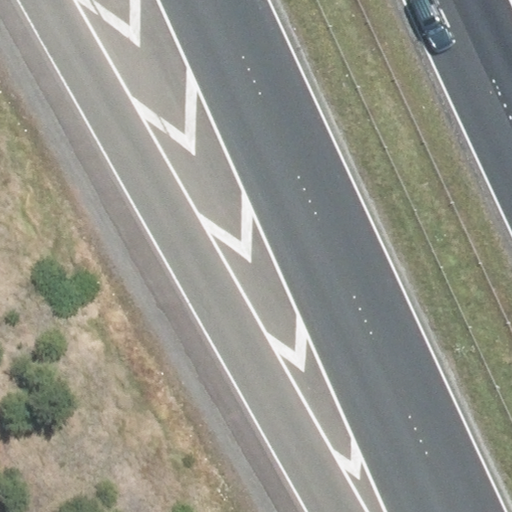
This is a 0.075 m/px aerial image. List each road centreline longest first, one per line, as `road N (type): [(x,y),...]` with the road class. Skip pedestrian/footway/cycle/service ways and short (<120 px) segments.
road 1 (motorway): [(335,511),(41,0)]
road 2 (motorway): [(452,511),(217,0)]
road 3 (motorway): [(457,0),(511,116)]
